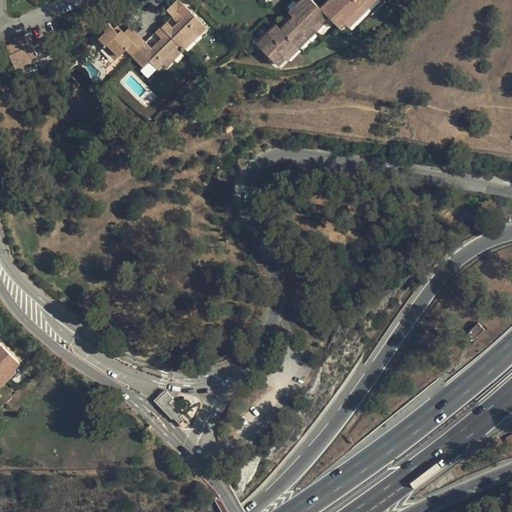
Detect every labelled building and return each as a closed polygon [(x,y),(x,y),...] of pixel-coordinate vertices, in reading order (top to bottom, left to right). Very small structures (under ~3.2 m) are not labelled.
[(207,28),(179,0),(175,0),(166,10),(172,16),(177,12),(182,18),(172,27),(167,22),(162,27),(161,27),(156,32),(162,38),(152,48),(130,26),(123,33),(120,30),(117,33),(113,30),(106,23),(102,27),(106,31),(99,37),(106,43),(103,46),(116,59),(125,49),(144,67),(150,61),(158,69),(164,64),(167,67),(207,28)] [(277,24),(257,43),(278,65),(286,57),(285,56),(298,43),(301,45),(311,36),(308,33),(321,20),(322,21),(328,16),(339,28),(368,0),(328,0),(321,8),(313,0),(300,0),(288,11),(291,14),(296,19),(290,26),(285,21),(279,26),(277,24)] [(290,26),(296,19),(291,14),(285,21),(290,26)] [(321,20),(308,33),(311,36),(312,36),(325,23),(322,21),(321,20)] [(29,36),(6,47),(15,68),(38,57),(29,36)] [(298,43),(285,56),(286,57),(288,59),(301,46),(301,45),(298,43)] [(472,340),(484,330),(478,323),(466,333),(472,340)] [(19,362),(0,342),(0,384),(2,383),(0,380),(0,378),(13,366),(14,367),(19,362)] [(13,366),(0,378),(0,380),(2,383),(3,383),(16,370),(14,367),(13,366)] [(165,411),(175,402),(165,392),(155,401),(165,411)]
